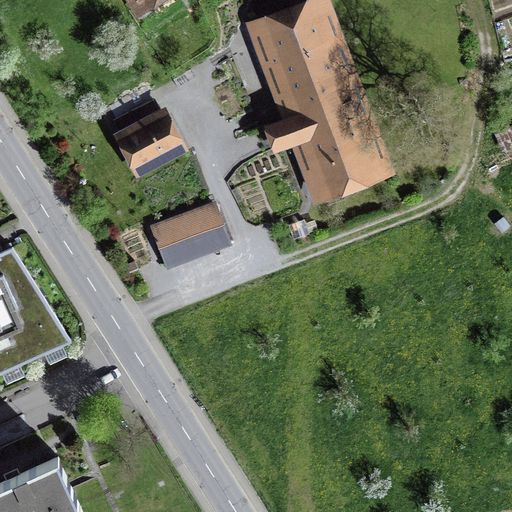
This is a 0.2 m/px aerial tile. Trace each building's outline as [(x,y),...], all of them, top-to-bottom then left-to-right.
[(252,0),(275,61),(332,40),(317,0),(252,0)] [(290,101),(347,80),(332,40),(275,61),(290,101)] [(331,126),(360,115),(347,80),(290,101),(295,116),(271,125),(278,145),(302,136),(310,156),(338,146),(331,126)] [(117,120),(139,164),(177,145),(155,101),(117,120)] [(338,146),(310,156),(322,189),(380,168),(360,115),(331,126),(338,146)] [(229,242),(214,204),(153,227),(168,265),(229,242)] [(0,277),(22,324),(0,334),(0,372),(72,340),(12,247),(0,252),(0,277)] [(0,334),(22,324),(0,277),(0,334)] [(81,511),(57,457),(0,483),(0,511),(81,511)]
